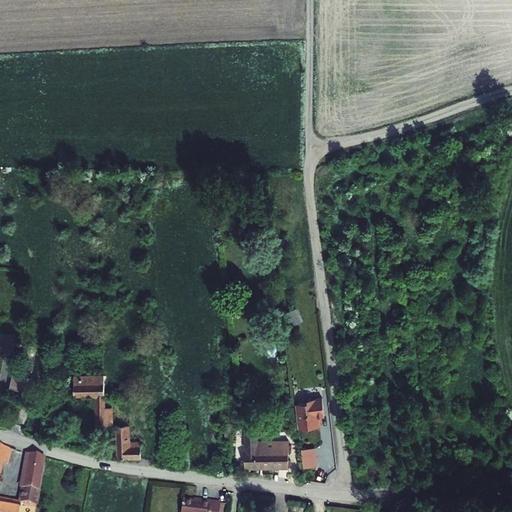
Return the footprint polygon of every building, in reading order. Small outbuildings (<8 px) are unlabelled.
[(295,310),(284,315),(290,327),(300,322),(295,310)] [(21,391),(22,389),(26,391),(32,372),(28,371),(24,384),(12,380),(10,388),(21,391)] [(100,374),(75,375),(75,395),(96,394),(97,427),(102,427),(105,427),(105,409),(105,380),(100,381),(100,374)] [(296,408),(299,430),(320,428),(318,418),(325,417),(323,402),(308,403),(308,406),(296,408)] [(129,409),(105,409),(105,427),(116,426),(117,458),(141,458),(141,442),(130,441),(130,425),(128,424),(128,414),(129,414),(129,409)] [(241,423),(240,463),(266,464),(266,467),(274,467),(275,466),(276,439),(252,438),(252,423),(241,423)] [(284,439),(276,439),(275,466),(274,467),(283,467),(284,439)] [(10,448),(0,446),(0,511),(3,511),(18,511),(21,503),(0,498),(0,467),(2,460),(7,462),(10,448)] [(301,450),(303,469),(316,467),(314,449),(301,450)] [(45,458),(28,455),(21,489),(24,489),(21,504),(35,506),(45,458)] [(360,470),(356,469),(355,469),(355,470),(353,475),(354,478),(356,484),(360,487),(361,488),(362,488),(362,487),(365,484),(367,481),(368,481),(368,480),(366,476),(365,472),(365,471),(364,471),(360,470)] [(195,504),(178,502),(176,511),(215,511),(217,504),(195,501),(195,504)]
